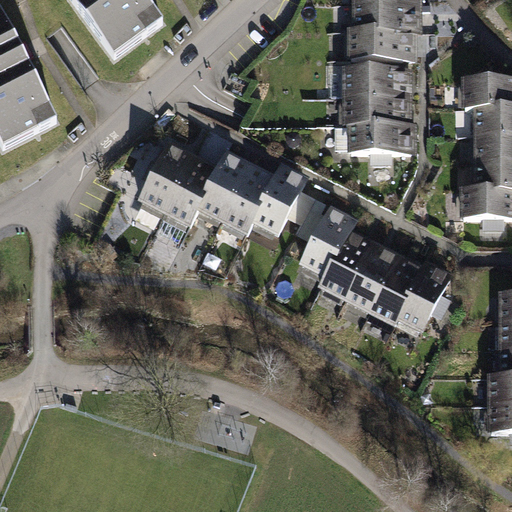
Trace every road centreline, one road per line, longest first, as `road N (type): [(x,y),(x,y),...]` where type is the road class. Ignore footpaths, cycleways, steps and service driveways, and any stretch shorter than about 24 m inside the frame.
road 1 (track): [(37,381),(132,378),(233,395),(323,441),(406,511)]
road 2 (residential): [(250,0),(49,203),(42,304)]
